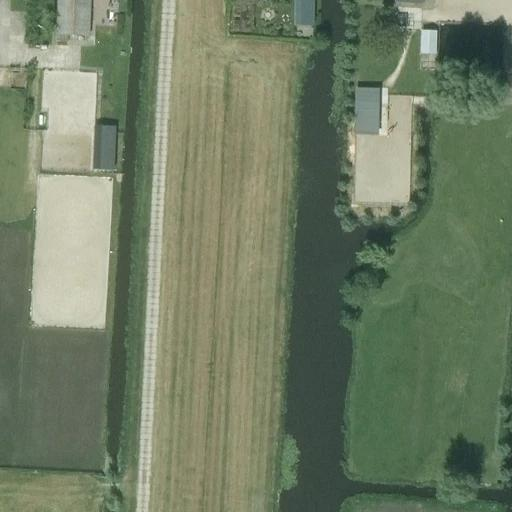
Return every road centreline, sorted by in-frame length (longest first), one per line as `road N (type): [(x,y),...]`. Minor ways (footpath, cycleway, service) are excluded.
road 1 (track): [(141,511),(166,0)]
road 2 (track): [(0,483),(142,491)]
